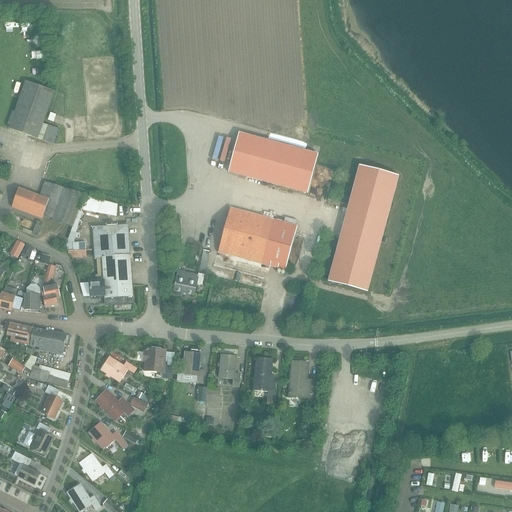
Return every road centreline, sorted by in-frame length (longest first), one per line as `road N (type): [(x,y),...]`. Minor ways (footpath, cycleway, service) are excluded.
road 1 (tertiary): [(154,330),(306,345),(511,325)]
road 2 (tertiary): [(154,330),(134,0)]
road 3 (residential): [(44,511),(75,428),(84,325)]
road 4 (residential): [(84,325),(65,260),(0,226)]
